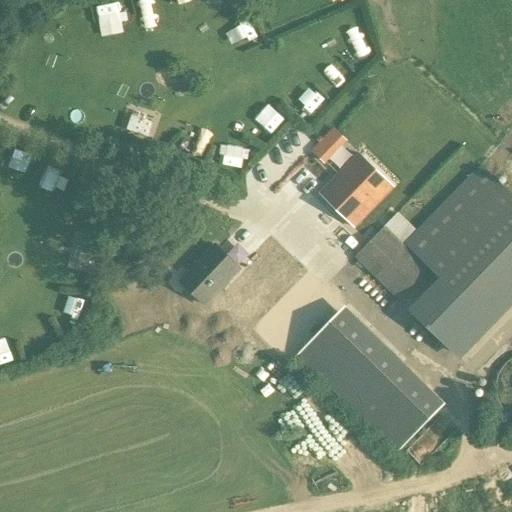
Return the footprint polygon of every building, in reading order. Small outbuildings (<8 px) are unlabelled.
[(152,139),(161,113),(128,103),(120,129),(152,139)] [(359,153),(320,193),(354,227),(393,187),(359,153)] [(402,304),(433,271),(405,245),(384,226),(354,258),(402,304)] [(214,248),(180,284),(205,307),(239,271),(214,248)] [(336,316),(298,355),(398,453),(436,414),(336,316)] [(497,378),(495,388),(497,398),(501,408),(508,415),(511,417),(511,358),(509,361),(502,368),(497,378)]
